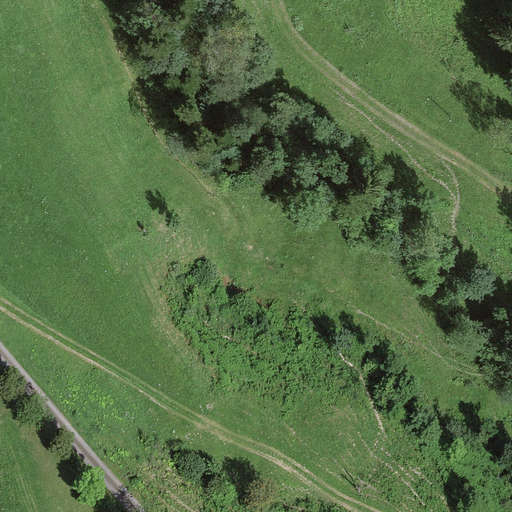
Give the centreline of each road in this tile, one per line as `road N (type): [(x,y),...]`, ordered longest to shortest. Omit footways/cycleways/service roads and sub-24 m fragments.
road 1 (track): [(278,0),(307,51),(511,195)]
road 2 (track): [(0,350),(139,511)]
